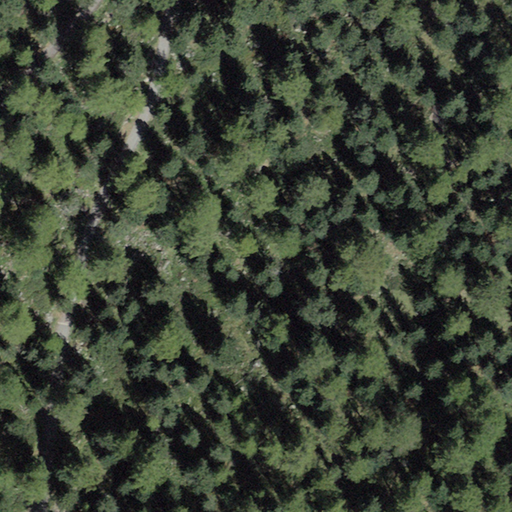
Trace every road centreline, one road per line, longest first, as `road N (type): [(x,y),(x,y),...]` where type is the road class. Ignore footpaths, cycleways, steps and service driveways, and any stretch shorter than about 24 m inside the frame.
road 1 (track): [(31,511),(63,337),(98,213),(151,92),(173,0)]
road 2 (track): [(91,0),(0,110)]
